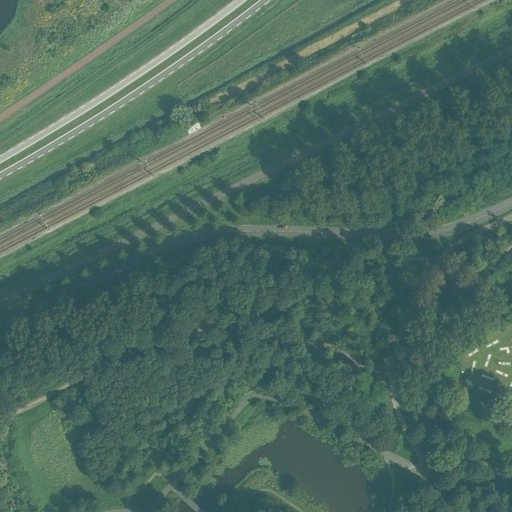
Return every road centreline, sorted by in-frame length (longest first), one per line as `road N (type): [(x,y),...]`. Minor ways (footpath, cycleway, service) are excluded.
road 1 (unknown): [(0,420),(188,326),(334,345),(347,359),(392,374),(415,330),(453,289),(511,251)]
road 2 (unclassified): [(511,203),(433,233),(203,233),(0,324)]
road 3 (secondary): [(0,176),(100,117),(264,0)]
road 4 (secondary): [(238,0),(147,68),(0,157)]
